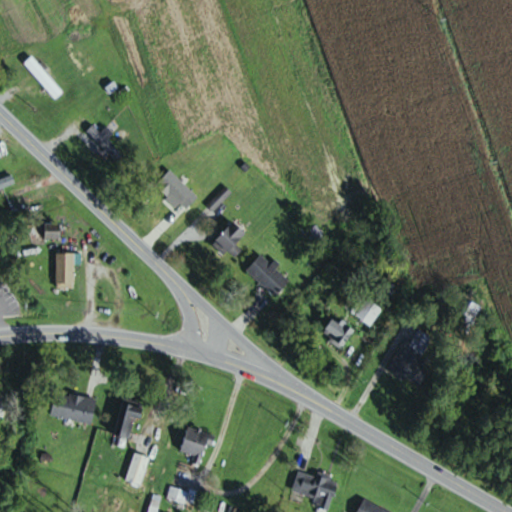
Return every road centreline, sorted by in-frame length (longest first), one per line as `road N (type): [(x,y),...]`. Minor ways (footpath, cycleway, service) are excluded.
road 1 (secondary): [(490,511),(298,392),(0,112)]
road 2 (secondary): [(0,334),(159,343),(298,392)]
